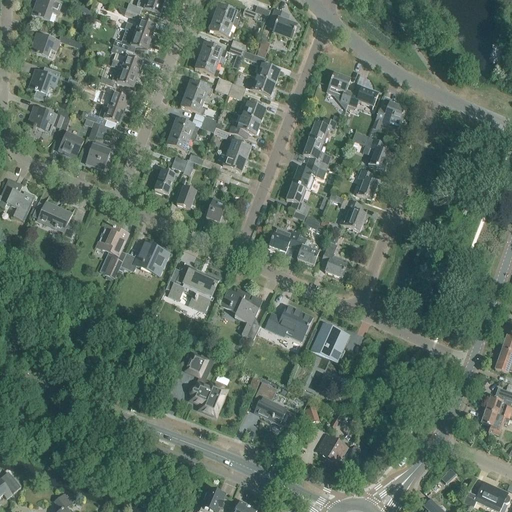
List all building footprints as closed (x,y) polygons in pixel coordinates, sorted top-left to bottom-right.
[(41,0),(38,0),(32,16),(50,23),(53,15),(58,17),(61,7),(41,0)] [(160,17),(165,4),(154,0),(140,0),(137,9),(129,6),(127,11),(140,16),(142,10),(160,17)] [(93,13),(71,5),(69,11),(91,19),(93,13)] [(213,21),(232,28),(235,21),(239,23),(241,16),(218,8),(213,21)] [(258,16),(268,19),(270,13),(257,8),(255,14),(258,16)] [(137,22),(140,16),(127,11),(124,18),(137,22)] [(256,22),(258,16),(245,11),(242,17),(256,22)] [(273,35),(291,42),(297,28),(286,24),(288,17),(276,12),(269,29),(274,31),(273,35)] [(230,35),(232,28),(213,21),(209,34),(231,43),(234,36),(230,35)] [(125,31),(130,33),(152,41),(156,28),(140,22),(137,30),(132,28),(133,26),(127,24),(125,31)] [(83,36),(76,33),(73,42),(79,44),(83,36)] [(147,53),(152,41),(130,33),(129,38),(134,40),(131,47),(147,53)] [(31,53),(49,60),(52,52),(57,53),(60,44),(37,35),(31,53)] [(84,53),(86,47),(79,44),(73,42),(70,41),(67,46),(84,53)] [(113,48),(126,52),(128,47),(115,42),(113,48)] [(231,49),(244,54),(246,47),(233,43),(231,49)] [(200,59),(218,66),(221,59),(225,60),(227,54),(204,46),(200,59)] [(124,59),(124,58),(126,52),(113,48),(111,54),(116,56),(124,59)] [(242,59),(244,54),(231,49),(229,54),(242,59)] [(257,57),(257,58),(264,60),(267,51),(260,49),(257,57)] [(264,67),(266,61),(264,60),(257,58),(245,53),(242,60),(260,66),(258,72),(260,73),(257,80),(275,87),(280,73),(264,67)] [(143,65),(127,59),(124,58),(124,59),(116,56),(112,68),(117,70),(138,77),(143,65)] [(216,72),(218,66),(200,59),(195,72),(217,81),(220,74),(216,72)] [(36,72),(29,90),(36,92),(33,100),(43,104),(49,88),(50,89),(54,90),(60,74),(44,68),(42,74),(36,72)] [(117,70),(115,75),(112,82),(134,90),(138,77),(117,70)] [(348,107),(353,94),(347,92),(351,82),(334,75),(327,94),(334,97),(346,112),(345,113),(346,113),(348,107)] [(100,84),(113,89),(115,83),(102,79),(100,84)] [(271,100),(275,87),(257,80),(255,87),(252,86),(250,92),(271,100)] [(230,92),(232,86),(219,81),(216,87),(230,92)] [(110,96),(113,89),(100,84),(97,91),(110,96)] [(185,97),(204,104),(207,97),(210,98),(213,92),(190,84),(185,97)] [(230,92),(243,97),(245,91),(232,86),(230,92)] [(215,92),(228,97),(230,92),(216,87),(215,92)] [(359,97),(353,94),(348,107),(356,110),(359,104),(374,110),(379,96),(362,90),(359,97)] [(228,98),(241,103),(243,97),(230,92),(228,97),(228,98)] [(104,106),(125,114),(129,101),(113,96),(111,103),(106,101),(104,106)] [(202,111),(204,104),(185,97),(181,110),(203,119),(205,112),(202,111)] [(243,119),(261,125),(266,112),(246,105),(243,111),(246,112),(243,119)] [(407,111),(389,105),(387,111),(381,109),(369,140),(373,142),(377,132),(379,132),(381,127),(388,129),(391,121),(401,124),(399,129),(398,128),(398,130),(399,131),(407,111)] [(105,128),(107,122),(120,127),(125,114),(104,106),(99,119),(88,115),(86,121),(105,128)] [(34,108),(28,127),(46,133),(46,132),(51,134),(53,127),(61,130),(65,119),(70,121),(72,116),(68,114),(59,111),(57,116),(34,108)] [(338,125),(341,119),(328,114),(326,120),(338,125)] [(70,121),(65,119),(61,130),(60,130),(66,132),(70,121)] [(216,130),(218,124),(205,119),(202,125),(216,130)] [(229,135),(247,142),(250,136),(256,138),(261,125),(243,119),(241,126),(238,125),(236,130),(232,128),(229,135)] [(174,127),(173,126),(170,135),(190,142),(193,143),(198,130),(176,121),(174,127)] [(310,141),(323,146),(328,132),(333,134),(337,126),(324,121),(322,128),(316,125),(310,141)] [(216,130),(217,130),(216,131),(225,134),(220,132),(222,126),(218,124),(216,130)] [(94,125),(88,142),(93,143),(99,127),(94,125)] [(200,131),(214,136),(216,130),(202,125),(200,131)] [(213,136),(214,137),(226,141),(229,135),(225,134),(216,131),(217,130),(216,130),(214,136),(213,136)] [(59,153),(76,161),(84,142),(67,135),(59,153)] [(189,156),(191,150),(187,148),(190,142),(170,135),(167,142),(168,142),(166,148),(189,156)] [(370,167),(383,172),(390,155),(383,153),(385,147),(373,142),(369,140),(363,154),(374,158),(370,167)] [(323,146),(310,141),(303,158),(310,160),(308,166),(320,171),(325,173),(331,159),(320,154),(323,146)] [(228,156),(247,163),(251,150),(233,143),(228,156)] [(93,145),(86,166),(103,172),(111,149),(95,144),(94,146),(93,145)] [(191,156),(188,162),(187,162),(187,163),(187,164),(188,164),(188,163),(189,163),(203,168),(205,162),(191,156)] [(242,176),(247,163),(228,156),(223,169),(242,176)] [(172,170),(183,174),(187,164),(175,159),(172,170)] [(205,162),(203,168),(218,174),(219,174),(221,168),(205,162)] [(188,164),(187,164),(183,177),(190,179),(188,178),(193,166),(194,167),(195,166),(188,164)] [(320,171),(308,166),(306,172),(299,170),(293,186),(306,191),(310,192),(315,178),(322,181),(325,173),(320,171)] [(358,182),(364,184),(358,198),(371,203),(378,186),(371,183),(374,177),(371,177),(368,175),(362,173),(358,182)] [(154,193),(168,198),(175,179),(161,174),(154,193)] [(219,174),(218,174),(216,181),(217,180),(229,185),(228,186),(229,186),(232,179),(219,174)] [(24,224),(35,199),(25,194),(24,196),(21,194),(23,189),(8,182),(1,198),(0,197),(0,207),(5,210),(6,207),(16,211),(13,219),(24,224)] [(306,217),(309,209),(306,208),(301,206),(306,191),(293,186),(287,202),(292,204),(289,210),(291,211),(303,216),(306,217)] [(176,208),(191,213),(197,195),(183,190),(176,208)] [(362,208),(350,204),(343,202),(340,209),(345,211),(339,227),(347,229),(360,234),(366,217),(359,214),(362,208)] [(207,221),(220,226),(224,227),(228,218),(223,216),(226,208),(213,203),(207,221)] [(64,233),(62,237),(71,241),(77,228),(68,224),(72,216),(46,204),(38,221),(64,233)] [(303,216),(294,213),(293,218),(301,221),(303,216)] [(307,219),(304,226),(309,229),(310,226),(316,228),(318,223),(307,219)] [(128,238),(107,228),(101,240),(97,249),(102,252),(114,257),(112,260),(115,262),(117,258),(119,259),(128,238)] [(294,251),(294,250),(299,238),(300,235),(292,232),(290,236),(276,231),(269,249),(286,255),(288,248),(294,251)] [(338,239),(332,236),(329,242),(335,245),(338,239)] [(299,238),(294,250),(294,251),(300,253),(297,262),(314,268),(319,255),(304,250),(307,242),(299,238)] [(122,265),(120,269),(133,275),(136,268),(159,279),(170,256),(143,244),(135,263),(125,258),(122,265)] [(337,248),(329,245),(321,265),(328,268),(325,274),(342,280),(348,265),(346,265),(347,263),(333,258),(337,248)] [(114,282),(120,269),(122,265),(115,262),(112,260),(111,260),(104,277),(114,282)] [(170,283),(166,291),(171,293),(169,298),(179,303),(183,293),(193,298),(197,300),(193,309),(204,314),(219,283),(207,277),(205,280),(190,273),(187,277),(180,274),(175,272),(170,283)] [(253,343),(260,328),(253,324),(259,311),(246,305),(250,297),(238,291),(236,295),(227,292),(220,308),(236,316),(234,320),(247,326),(241,337),(253,343)] [(284,335),(301,343),(307,329),(308,330),(309,328),(308,327),(312,320),(287,309),(281,320),(271,316),(265,329),(283,337),(284,335)] [(342,334),(323,326),(310,354),(311,354),(311,353),(329,361),(333,353),(341,356),(347,345),(338,341),(342,334)] [(511,354),(511,339),(506,338),(504,343),(502,343),(501,347),(502,349),(502,351),(511,354)] [(511,354),(502,351),(495,372),(507,376),(508,372),(511,373),(511,354)] [(200,380),(208,362),(193,356),(185,373),(200,380)] [(192,397),(190,403),(201,407),(199,412),(215,418),(226,393),(210,386),(209,390),(197,385),(195,390),(194,390),(193,390),(191,390),(190,392),(190,393),(189,394),(190,395),(190,396),(192,397)] [(262,385),(251,408),(256,410),(254,415),(260,418),(279,428),(280,427),(288,431),(295,417),(286,413),(287,412),(271,404),(277,392),(267,387),(262,385)] [(511,395),(497,390),(494,398),(495,398),(494,401),(490,399),(488,406),(485,406),(484,410),(486,411),(485,413),(508,420),(511,410),(509,409),(511,403),(510,403),(511,397),(511,395)] [(301,398),(310,402),(313,397),(303,392),(301,398)] [(313,410),(305,412),(309,426),(318,423),(313,410)] [(506,425),(508,420),(485,413),(481,426),(490,429),(488,433),(499,437),(503,424),(506,425)] [(336,431),(341,420),(334,416),(329,427),(336,431)] [(357,431),(360,426),(351,422),(349,427),(357,431)] [(395,443),(401,445),(403,439),(397,437),(397,436),(386,433),(383,445),(394,448),(395,443)] [(322,455),(322,456),(337,466),(346,451),(326,438),(323,443),(322,443),(317,452),(322,455)] [(446,476),(440,481),(441,482),(446,487),(456,478),(450,471),(446,474),(445,475),(446,476)] [(9,475),(1,481),(13,496),(21,490),(9,475)] [(0,507),(0,506),(0,500),(4,497),(7,501),(12,497),(0,481),(0,507)] [(468,494),(463,505),(462,507),(472,511),(476,503),(483,506),(484,504),(499,511),(502,505),(503,504),(505,505),(507,504),(508,503),(509,501),(509,499),(508,497),(507,496),(507,495),(483,484),(479,492),(477,498),(468,494)] [(199,504),(195,511),(219,511),(220,511),(221,511),(223,505),(222,504),(225,498),(215,494),(215,493),(211,491),(210,492),(208,491),(202,505),(199,504)] [(55,504),(61,511),(68,511),(67,510),(72,506),(65,496),(55,504)] [(441,511),(430,501),(423,508),(426,511),(441,511)]
